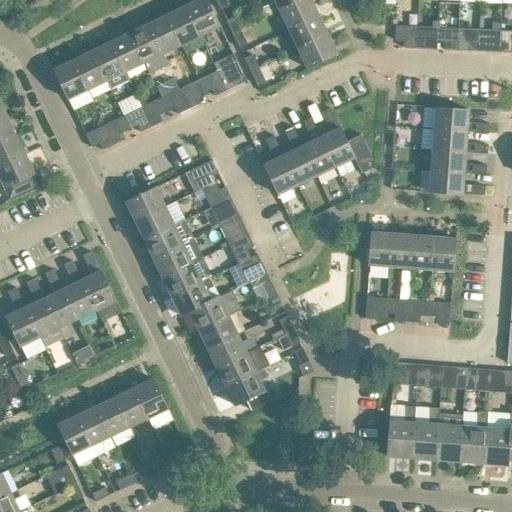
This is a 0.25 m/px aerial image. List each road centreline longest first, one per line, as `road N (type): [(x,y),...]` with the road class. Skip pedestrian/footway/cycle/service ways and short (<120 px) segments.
road 1 (residential): [(336,500),(348,350),(360,341),(465,350),(488,341),(511,118)]
road 2 (residential): [(374,57),(278,103),(208,117),(82,173)]
road 3 (residential): [(95,202),(224,478)]
road 4 (residential): [(336,500),(511,511)]
road 5 (residential): [(0,39),(17,40),(29,55),(82,173)]
road 6 (residential): [(511,67),(374,57)]
